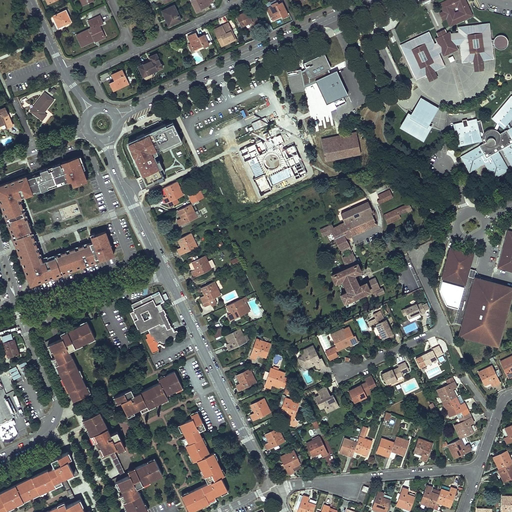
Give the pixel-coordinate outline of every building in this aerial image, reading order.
[(192,0),(191,1),(197,12),(201,10),(201,9),(205,7),(210,5),(209,3),(213,0),(192,0)] [(447,17),(446,18),(450,26),(472,16),(465,0),(446,0),(440,3),(443,11),(444,11),(447,17)] [(288,15),(282,2),(278,4),(277,2),(274,4),(271,5),(272,6),(267,8),(272,19),(276,17),(275,14),(280,11),(282,16),(282,17),(288,15)] [(181,20),(174,5),(162,11),(166,19),(167,18),(171,25),(181,20)] [(52,16),(55,21),(56,21),(59,27),(71,22),(66,10),(52,16)] [(248,14),(247,11),(236,16),(241,27),(252,22),(253,25),(259,23),(255,15),(252,16),(251,13),(248,14)] [(272,20),(282,16),(280,11),(275,14),(276,17),(272,19),(272,20)] [(104,35),(99,25),(103,23),(100,16),(90,20),(94,27),(92,28),(76,35),(82,46),(95,40),(94,39),(104,35)] [(213,30),(221,47),(230,42),(230,41),(236,38),(234,34),(233,34),(231,31),(232,30),(228,22),(222,25),(223,27),(221,28),(220,26),(213,30)] [(429,32),(400,45),(416,79),(426,75),(426,74),(423,66),(430,63),(434,71),(444,66),(438,53),(441,52),(443,57),(458,50),(456,45),(460,44),(462,62),(473,61),(474,61),(472,52),(481,51),(482,60),(493,59),(493,58),(492,46),(491,40),(490,30),(489,23),(458,27),(459,33),(451,34),(450,31),(446,33),(447,35),(440,39),(439,36),(439,37),(435,38),(437,43),(434,44),(429,32)] [(444,29),(437,33),(439,37),(439,36),(440,39),(447,35),(446,33),(444,29)] [(209,45),(204,35),(198,38),(195,33),(188,36),(191,43),(194,49),(198,47),(198,48),(203,45),(204,47),(209,45)] [(495,38),(494,40),(491,40),(492,46),(494,46),(495,48),(497,49),(499,50),(501,50),(503,49),(505,48),(506,46),(507,44),(508,42),(507,40),(506,38),(505,37),(503,36),(501,35),(498,36),(496,37),(495,38)] [(482,60),(481,51),(472,52),(474,61),(473,61),(474,71),(483,70),(482,60)] [(288,72),(291,92),(305,90),(304,88),(316,83),(315,80),(330,73),(328,69),(331,68),(325,53),(303,63),(306,70),(302,72),(301,69),(288,72)] [(138,66),(143,76),(153,72),(162,67),(156,54),(150,57),(150,58),(151,60),(138,66)] [(434,71),(430,63),(423,66),(426,74),(426,75),(429,81),(437,77),(434,71)] [(129,84),(122,70),(117,72),(112,74),(115,81),(110,83),(113,91),(129,84)] [(319,88),(315,90),(316,92),(317,92),(317,94),(318,95),(318,96),(319,98),(322,96),(326,104),(346,95),(344,92),(346,91),(338,73),(336,74),(335,71),(331,73),(330,73),(315,80),(316,83),(319,88)] [(155,76),(153,72),(143,76),(145,80),(155,76)] [(54,100),(45,92),(30,111),(42,121),(47,115),(44,113),(42,111),(45,108),(46,110),(54,100)] [(494,116),(495,117),(503,107),(503,108),(509,101),(509,100),(511,97),(511,96),(494,116)] [(504,153),(506,152),(511,163),(511,162),(511,128),(511,129),(511,128),(507,130),(506,130),(500,134),(500,133),(499,132),(498,132),(497,131),(496,130),(500,124),(503,127),(511,116),(511,115),(511,114),(511,97),(509,100),(509,101),(503,108),(503,107),(495,117),(499,120),(498,122),(494,129),(493,129),(491,129),(490,129),(489,129),(488,129),(487,130),(486,130),(485,131),(484,132),(483,133),(483,134),(479,133),(477,124),(476,125),(475,120),(467,122),(467,121),(466,119),(462,120),(463,122),(454,124),(455,128),(459,144),(460,144),(461,145),(462,145),(463,144),(463,143),(479,139),(478,135),(482,136),(482,137),(482,138),(482,139),(482,141),(483,142),(483,143),(479,145),(479,146),(475,149),(476,150),(465,156),(469,162),(465,165),(469,172),(474,169),(473,168),(480,164),(481,165),(485,163),(487,167),(488,166),(492,174),(491,174),(493,178),(500,174),(498,170),(505,166),(499,156),(500,155),(498,151),(502,148),(504,153)] [(421,99),(416,107),(420,109),(422,110),(423,111),(424,113),(424,114),(424,115),(423,116),(426,117),(428,114),(433,116),(437,109),(421,99)] [(8,115),(5,107),(0,109),(0,125),(5,123),(7,128),(13,125),(9,117),(7,118),(6,116),(8,115)] [(430,128),(426,126),(428,123),(429,123),(433,116),(428,114),(426,117),(423,116),(424,115),(424,114),(424,113),(423,111),(422,110),(420,109),(416,107),(412,113),(413,114),(411,117),(408,115),(401,126),(408,130),(407,132),(416,136),(417,135),(423,139),(430,128)] [(511,115),(511,116),(503,127),(504,128),(511,117),(511,114),(511,115)] [(171,123),(127,143),(145,184),(164,176),(153,153),(179,141),(171,123)] [(325,160),(360,153),(357,139),(358,139),(357,132),(346,134),(321,139),(325,160)] [(0,140),(2,145),(13,142),(11,136),(0,140)] [(476,150),(475,149),(461,157),(465,165),(469,162),(465,156),(476,150)] [(29,227),(30,227),(25,213),(24,214),(23,211),(24,210),(22,203),(20,203),(17,196),(24,193),(25,195),(32,192),(32,190),(40,187),(41,189),(49,186),(48,184),(64,178),(65,180),(71,178),(73,183),(84,179),(83,176),(85,175),(79,158),(77,159),(74,151),(62,155),(63,158),(61,159),(47,164),(46,161),(41,163),(42,166),(39,167),(38,164),(33,166),(34,168),(25,172),(24,169),(0,177),(0,199),(2,198),(6,210),(4,211),(5,215),(8,214),(12,226),(15,232),(12,233),(13,237),(19,235),(21,241),(30,238),(31,237),(32,236),(32,235),(33,234),(32,233),(31,230),(30,230),(29,227)] [(500,155),(499,156),(505,166),(498,170),(500,174),(508,170),(500,155)] [(60,156),(46,161),(47,164),(61,159),(60,156)] [(48,184),(49,186),(65,180),(64,178),(48,184)] [(166,197),(163,198),(166,203),(168,202),(170,201),(171,202),(172,202),(173,202),(174,204),(178,202),(176,198),(183,194),(177,181),(164,188),(167,194),(165,194),(166,197)] [(192,203),(204,198),(200,190),(190,195),(191,197),(190,197),(192,203)] [(379,204),(393,197),(391,194),(377,200),(379,204)] [(350,236),(355,234),(349,222),(358,218),(364,230),(377,224),(366,202),(341,213),(344,223),(350,236)] [(388,224),(400,218),(399,214),(407,211),(408,212),(412,210),(409,203),(402,207),(384,215),(388,224)] [(182,218),(177,220),(178,222),(180,225),(186,222),(197,217),(191,204),(178,210),(182,218)] [(358,218),(349,222),(355,234),(364,230),(358,218)] [(344,223),(340,225),(346,238),(350,236),(344,223)] [(333,228),(331,224),(320,229),(323,236),(331,232),(336,243),(337,243),(341,252),(351,248),(346,238),(340,225),(333,228)] [(95,243),(90,245),(89,242),(82,245),(83,247),(81,248),(80,246),(65,251),(66,253),(63,254),(63,252),(48,257),(49,259),(41,262),(40,259),(38,253),(39,252),(37,245),(34,246),(22,251),(27,265),(24,266),(31,285),(32,284),(62,274),(60,271),(67,268),(68,271),(72,270),(71,267),(85,262),(86,265),(90,264),(89,262),(96,259),(100,258),(99,257),(103,255),(104,258),(114,255),(111,246),(109,247),(107,242),(109,242),(105,231),(92,236),(94,241),(95,243)] [(511,232),(508,231),(498,267),(511,271),(511,270),(511,232)] [(182,247),(177,250),(178,252),(180,254),(186,251),(186,252),(197,246),(190,233),(178,239),(182,247)] [(451,248),(443,278),(464,283),(454,322),(460,324),(461,322),(463,323),(463,325),(460,335),(497,345),(511,289),(511,288),(489,282),(475,278),(475,280),(473,280),(474,278),(473,277),(474,273),(472,272),(470,272),(469,276),(468,276),(467,278),(466,278),(467,271),(472,254),(451,248)] [(354,274),(361,271),(353,253),(342,258),(347,268),(345,268),(343,269),(332,274),(335,283),(343,280),(348,291),(340,294),(346,307),(355,303),(353,298),(369,291),(372,290),(379,286),(375,278),(367,282),(368,286),(367,286),(366,283),(358,286),(354,274)] [(208,261),(205,255),(192,262),(189,263),(192,269),(195,268),(196,270),(193,271),(191,272),(193,274),(194,277),(200,274),(211,268),(208,261)] [(200,298),(203,302),(205,306),(211,303),(212,305),(216,303),(213,297),(220,294),(214,281),(201,287),(205,295),(200,298)] [(375,297),(385,292),(383,288),(380,289),(373,292),(373,293),(375,297)] [(161,312),(158,304),(160,303),(164,302),(159,291),(131,305),(134,311),(130,313),(140,333),(148,330),(159,324),(160,324),(161,325),(165,324),(167,330),(171,328),(165,314),(166,314),(164,310),(161,312)] [(229,314),(227,315),(228,317),(230,320),(236,317),(247,312),(243,304),(241,299),(228,305),(232,313),(229,314)] [(421,303),(417,305),(416,303),(401,310),(404,316),(407,314),(409,318),(420,313),(421,314),(425,312),(421,303)] [(392,334),(385,320),(385,319),(384,320),(381,315),(379,310),(373,314),(375,318),(368,321),(371,327),(375,324),(382,339),(387,337),(392,334)] [(55,357),(52,358),(59,372),(61,371),(62,374),(60,375),(68,391),(70,390),(71,393),(70,394),(73,401),(89,393),(85,387),(86,386),(81,376),(80,377),(77,370),(78,370),(69,351),(75,347),(81,344),(82,344),(88,341),(88,340),(94,337),(87,321),(60,334),(62,338),(63,340),(61,341),(60,339),(49,344),(55,357)] [(159,324),(148,330),(150,333),(146,335),(148,339),(146,339),(153,353),(159,350),(157,346),(158,342),(160,342),(164,344),(165,343),(180,336),(177,330),(174,332),(171,328),(167,330),(165,324),(161,325),(159,324)] [(221,327),(213,331),(216,339),(225,335),(221,327)] [(229,350),(235,347),(246,341),(245,341),(243,336),(240,328),(227,334),(231,343),(229,343),(226,345),(228,348),(229,350)] [(343,328),(331,334),(336,346),(326,351),(330,360),(338,356),(336,351),(345,347),(350,344),(351,345),(358,342),(355,335),(348,339),(343,328)] [(324,332),(317,335),(323,349),(330,346),(324,332)] [(44,342),(52,358),(55,357),(49,344),(60,339),(62,338),(60,334),(44,342)] [(270,344),(263,341),(264,339),(258,337),(258,339),(257,339),(255,343),(252,342),(249,348),(253,350),(252,350),(250,357),(255,358),(257,354),(265,357),(270,344)] [(14,339),(3,342),(8,358),(12,356),(18,354),(19,354),(14,339)] [(322,367),(325,366),(321,357),(319,358),(312,345),(302,351),(301,353),(302,356),(299,357),(298,360),(301,366),(303,366),(306,365),(307,365),(308,363),(311,361),(314,362),(316,367),(319,368),(322,367)] [(422,367),(426,365),(437,359),(436,357),(443,353),(439,345),(434,348),(432,349),(432,350),(421,355),(423,359),(419,361),(422,367)] [(511,376),(511,372),(511,371),(511,355),(500,361),(506,372),(509,378),(511,376)] [(18,365),(22,374),(29,371),(25,362),(18,365)] [(390,370),(381,374),(386,383),(390,381),(391,383),(397,380),(396,378),(402,375),(402,374),(409,370),(405,362),(398,365),(398,367),(394,369),(392,370),(392,371),(391,372),(390,370)] [(484,385),(490,382),(492,385),(494,384),(495,385),(500,383),(497,377),(491,365),(478,372),(484,385)] [(16,366),(8,370),(14,380),(21,376),(16,366)] [(267,380),(265,386),(270,388),(271,385),(272,383),(280,386),(285,373),(271,368),(267,380)] [(239,390),(245,387),(256,382),(249,369),(237,375),(239,380),(241,383),(236,385),(239,390)] [(140,408),(142,411),(148,408),(148,407),(154,404),(156,403),(158,402),(158,403),(161,402),(161,401),(167,398),(166,395),(173,392),(172,391),(174,390),(175,390),(182,387),(174,371),(164,376),(158,379),(160,382),(143,390),(134,395),(131,388),(115,396),(118,402),(121,401),(127,414),(134,411),(137,409),(136,407),(138,406),(139,406),(140,408)] [(354,402),(366,396),(366,395),(364,391),(369,388),(376,385),(371,375),(364,379),(366,382),(356,387),(357,388),(354,390),(353,388),(348,391),(354,402)] [(452,389),(456,386),(454,381),(448,384),(437,390),(443,403),(456,396),(452,389)] [(326,411),(334,407),(333,404),(336,402),(334,399),(332,398),(330,399),(329,396),(330,396),(328,393),(325,387),(317,390),(319,395),(315,397),(320,408),(324,406),(326,411)] [(295,418),(294,417),(295,414),(299,402),(286,397),(285,395),(284,394),(283,395),(279,405),(282,406),(281,410),(281,411),(285,412),(289,414),(286,423),(294,426),(296,425),(298,420),(295,419),(295,418)] [(456,413),(458,418),(469,412),(464,403),(460,405),(459,403),(463,401),(460,396),(456,398),(456,396),(443,403),(449,416),(456,413)] [(253,420),(259,417),(270,411),(264,398),(251,404),(255,413),(250,415),(253,420)] [(326,411),(327,412),(338,407),(336,402),(333,404),(334,407),(326,411)] [(117,447),(118,451),(125,447),(117,431),(112,433),(111,434),(103,419),(100,411),(83,420),(94,442),(98,441),(104,454),(114,449),(113,446),(114,445),(116,445),(117,447)] [(189,493),(182,496),(190,511),(203,505),(202,505),(209,501),(215,498),(214,496),(227,489),(221,476),(224,475),(221,468),(217,459),(216,459),(212,452),(210,454),(199,431),(205,428),(198,412),(191,416),(192,418),(179,425),(184,434),(186,433),(187,435),(188,436),(186,437),(183,439),(186,445),(188,448),(190,447),(191,449),(191,450),(188,452),(190,455),(191,455),(194,461),(197,460),(202,470),(205,468),(205,470),(206,471),(206,472),(205,474),(206,477),(209,478),(210,479),(211,481),(208,483),(195,489),(195,490),(192,492),(191,493),(189,494),(189,493)] [(454,425),(460,438),(473,432),(469,424),(473,422),(469,412),(458,418),(460,422),(454,425)] [(511,440),(511,424),(502,429),(505,435),(506,437),(504,438),(507,443),(511,440)] [(364,438),(367,428),(363,426),(358,439),(352,456),(355,457),(357,452),(358,452),(358,451),(366,454),(371,441),(364,438)] [(267,449),(273,446),(284,441),(278,428),(265,434),(267,439),(269,442),(265,444),(267,449)] [(328,454),(325,448),(319,437),(318,436),(312,439),(313,440),(306,443),(313,456),(321,452),(323,457),(328,454)] [(344,438),(340,451),(348,455),(352,456),(358,439),(350,437),(349,440),(344,438)] [(395,451),(404,455),(408,441),(396,437),(394,442),(389,456),(392,458),(394,452),(395,452),(395,451)] [(382,438),(377,452),(385,455),(389,457),(389,456),(394,442),(382,438)] [(414,451),(422,455),(421,459),(426,461),(428,455),(432,443),(419,438),(414,451)] [(471,449),(469,444),(464,446),(460,438),(448,444),(454,458),(465,452),(471,449)] [(98,441),(94,442),(102,459),(118,451),(117,447),(114,449),(104,454),(98,441)] [(289,474),(294,471),(294,470),(301,467),(299,463),(300,463),(297,457),(294,450),(281,457),(284,463),(281,465),(283,469),(286,468),(289,474)] [(0,496),(0,511),(7,511),(8,511),(7,509),(7,508),(13,505),(16,504),(16,503),(23,500),(30,497),(31,496),(33,495),(39,492),(46,489),(48,488),(49,488),(55,484),(62,481),(61,479),(60,478),(62,477),(63,477),(64,477),(74,473),(67,460),(71,458),(67,451),(51,459),(53,463),(52,467),(0,492),(0,493),(1,496),(0,496)] [(499,469),(511,463),(511,462),(511,461),(507,451),(494,457),(496,461),(498,465),(497,465),(499,469)] [(62,481),(62,482),(78,474),(71,458),(67,460),(74,473),(64,477),(61,479),(62,481)] [(143,511),(147,510),(137,487),(143,484),(143,483),(148,481),(149,482),(162,475),(154,458),(148,462),(147,463),(145,464),(145,463),(135,468),(135,469),(131,471),(133,476),(131,478),(132,479),(130,479),(129,480),(127,476),(117,481),(123,494),(121,495),(124,501),(127,508),(128,508),(129,509),(129,511),(128,511),(127,511),(143,511)] [(499,473),(500,473),(504,481),(510,478),(511,481),(511,480),(511,464),(511,463),(499,469),(498,469),(499,473)] [(202,470),(208,483),(211,481),(210,479),(209,478),(206,477),(205,474),(206,472),(206,471),(205,470),(205,468),(202,470)] [(128,471),(112,479),(120,495),(121,495),(123,494),(117,481),(127,476),(130,475),(128,471)] [(424,492),(424,491),(420,503),(434,508),(436,502),(440,491),(431,488),(432,487),(427,485),(424,492)] [(450,507),(454,495),(456,489),(451,487),(450,488),(442,485),(440,491),(436,502),(450,507)] [(401,494),(400,494),(396,505),(410,510),(415,497),(406,494),(408,489),(406,488),(403,487),(401,494)] [(376,497),(372,509),(380,511),(386,511),(392,497),(383,494),(384,493),(382,492),(378,491),(376,497)] [(312,511),(315,504),(307,501),(309,497),(303,495),(300,494),(293,511),(294,511),(312,511)] [(84,511),(86,511),(88,511),(80,495),(64,503),(66,506),(79,500),(84,509),(84,511)] [(511,495),(502,495),(502,508),(501,511),(507,511),(507,510),(511,510),(511,495)] [(143,511),(178,511),(172,498),(143,511)] [(48,510),(44,511),(88,511),(86,511),(81,511),(84,509),(79,500),(66,506),(64,503),(58,506),(57,506),(51,509),(52,510),(49,511),(48,510)]
